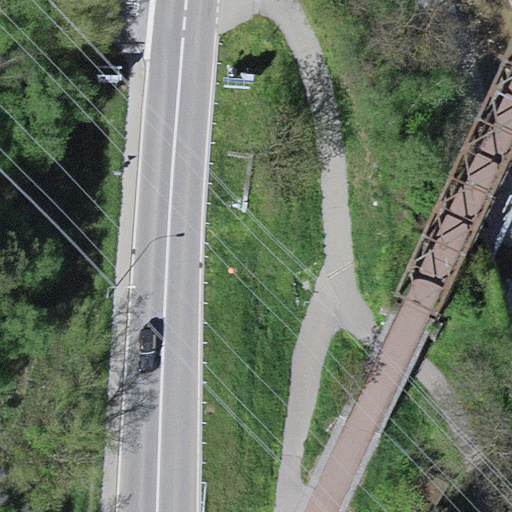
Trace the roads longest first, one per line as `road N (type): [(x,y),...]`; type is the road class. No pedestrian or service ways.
road 1 (primary): [(158,511),(190,0)]
road 2 (track): [(334,283),(323,85),(286,0)]
